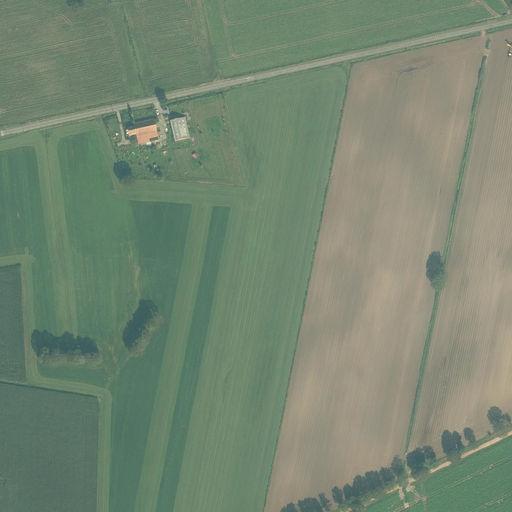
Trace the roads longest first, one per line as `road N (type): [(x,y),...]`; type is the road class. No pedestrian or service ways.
road 1 (tertiary): [(0,133),(511,21)]
road 2 (track): [(343,511),(511,432)]
